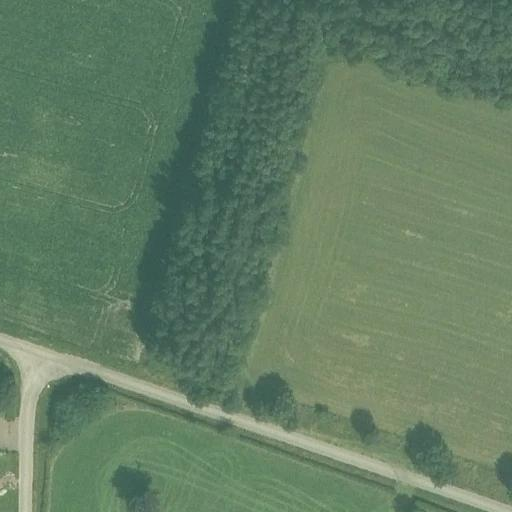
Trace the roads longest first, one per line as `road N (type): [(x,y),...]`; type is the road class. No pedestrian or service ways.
road 1 (unclassified): [(495,511),(38,359)]
road 2 (unclassified): [(23,511),(23,420),(38,359)]
